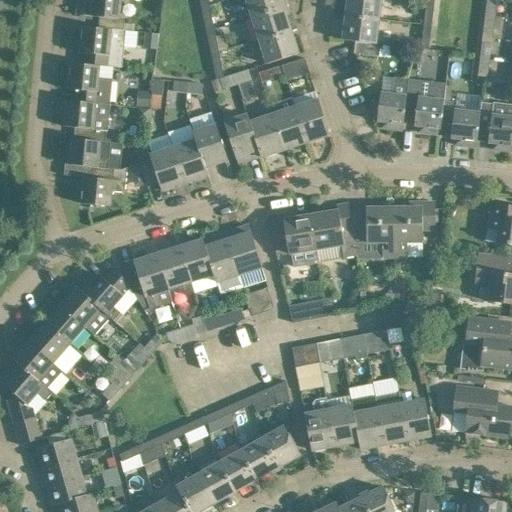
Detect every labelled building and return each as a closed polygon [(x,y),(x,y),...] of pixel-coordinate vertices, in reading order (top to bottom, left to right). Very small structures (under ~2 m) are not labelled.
[(99,17),(98,28),(135,31),(135,25),(123,23),(124,19),(119,19),(120,0),(77,0),(76,15),(99,17)] [(246,0),(252,17),(285,6),(283,0),(246,0)] [(347,0),(346,15),(378,19),(380,0),(347,0)] [(486,0),(485,15),(494,16),(495,0),(486,0)] [(200,2),(205,26),(213,25),(208,1),(200,2)] [(426,3),(423,25),(431,26),(434,4),(426,3)] [(252,17),(260,40),(290,30),(286,16),(288,15),(285,6),(252,17)] [(378,19),(346,15),(343,40),(375,44),(378,19)] [(485,15),(483,32),(490,33),(494,16),(485,15)] [(205,26),(211,55),(219,53),(213,25),(205,26)] [(428,50),(431,26),(423,25),(420,49),(428,50)] [(87,65),(114,67),(122,68),(126,31),(134,32),(135,31),(98,28),(83,26),(80,53),(88,54),(87,65)] [(298,54),(290,30),(260,40),(267,64),(298,54)] [(146,33),(144,50),(156,52),(157,43),(158,34),(146,33)] [(379,57),(380,45),(355,41),(354,54),(379,57)] [(482,42),(480,59),(489,60),(491,43),(482,42)] [(211,55),(216,79),(220,78),(224,78),(219,53),(211,55)] [(281,66),(284,75),(285,75),(287,81),(310,74),(305,58),(281,66)] [(486,77),(489,60),(480,59),(478,76),(486,77)] [(76,90),(75,101),(110,104),(114,67),(87,65),(71,63),(68,89),(76,90)] [(261,83),(284,75),(281,66),(258,73),(261,83)] [(248,70),(234,75),(237,84),(239,84),(243,99),(256,95),(248,70)] [(214,91),(237,84),(234,75),(224,78),(220,79),(220,78),(216,79),(211,81),(214,91)] [(402,131),(404,116),(407,91),(406,91),(408,79),(394,77),(392,94),(380,93),(376,121),(387,122),(386,129),(402,131)] [(163,80),(153,79),(152,94),(162,95),(163,80)] [(173,91),(187,93),(188,83),(174,81),(173,91)] [(407,91),(404,116),(415,118),(414,126),(424,127),(424,133),(440,135),(441,126),(443,100),(444,101),(446,83),(431,82),(429,99),(417,97),(418,92),(407,91)] [(188,83),(187,93),(202,94),(203,85),(188,83)] [(306,142),(330,134),(318,99),(295,106),(295,108),(306,142)] [(75,101),(67,100),(65,126),(75,128),(74,138),(80,139),(105,141),(106,131),(107,131),(110,104),(75,101)] [(443,100),(441,126),(452,127),(450,138),(461,139),(460,146),(476,147),(478,133),(480,113),(479,113),(454,110),(455,102),(444,101),(443,100)] [(480,113),(478,133),(489,134),(488,143),(498,144),(497,150),(511,151),(511,104),(493,102),(492,104),(481,103),(480,108),(479,113),(480,113)] [(295,108),(272,115),(284,149),(306,142),(295,108)] [(261,157),(250,122),(248,115),(224,123),(235,157),(243,154),(246,162),(261,157)] [(250,122),(261,157),(284,149),(272,115),(250,122)] [(204,167),(205,167),(228,160),(216,125),(193,133),(195,141),(196,140),(204,167)] [(88,166),(87,177),(113,180),(114,169),(108,169),(110,142),(105,141),(80,139),(72,138),(69,165),(88,166)] [(173,148),(184,182),(207,175),(205,167),(204,167),(196,140),(195,141),(173,148)] [(150,156),(151,159),(159,183),(161,190),(184,182),(173,148),(150,156)] [(147,186),(159,183),(151,159),(140,163),(147,186)] [(121,170),(114,169),(113,180),(87,177),(84,177),(82,203),(110,206),(111,191),(125,192),(127,167),(121,170)] [(409,208),(394,208),(395,257),(407,257),(407,242),(422,242),(422,230),(435,230),(435,202),(409,202),(409,208)] [(338,211),(309,216),(315,249),(341,245),(344,258),(356,256),(355,242),(352,203),(337,206),(338,211)] [(379,203),(352,203),(355,242),(382,242),(383,258),(395,257),(394,208),(379,208),(379,203)] [(497,243),(511,244),(511,206),(492,204),(489,228),(499,229),(497,243)] [(292,253),(294,268),(318,263),(315,249),(309,216),(284,220),(283,215),(270,217),(276,255),(292,253)] [(228,240),(238,274),(262,266),(248,225),(233,230),(235,237),(228,240)] [(203,240),(215,281),(238,274),(228,240),(220,242),(218,235),(203,240)] [(180,247),(194,293),(217,286),(215,281),(203,240),(180,247)] [(157,254),(168,290),(178,287),(180,292),(187,296),(194,293),(180,247),(157,254)] [(115,267),(137,299),(138,299),(145,310),(172,302),(168,290),(157,254),(134,262),(134,264),(119,269),(115,267)] [(511,273),(506,273),(508,257),(478,254),(474,285),(490,287),(488,302),(511,304),(511,273)] [(78,289),(110,317),(115,322),(122,314),(123,315),(137,299),(115,267),(105,279),(99,274),(89,285),(85,282),(79,289),(78,289)] [(61,305),(86,328),(86,327),(94,335),(110,317),(78,289),(79,289),(73,283),(66,291),(70,295),(61,305)] [(245,294),(251,316),(273,309),(266,287),(245,294)] [(430,307),(430,308),(444,309),(445,295),(430,293),(429,307),(430,307)] [(385,294),(385,305),(395,303),(395,295),(385,294)] [(395,295),(395,303),(404,304),(404,295),(395,295)] [(307,319),(326,316),(324,304),(325,304),(324,300),(304,303),(307,319)] [(325,304),(324,304),(326,316),(335,315),(333,303),(325,304)] [(382,306),(387,330),(410,325),(411,325),(407,306),(404,305),(404,304),(395,303),(385,305),(385,306),(382,306)] [(41,320),(70,345),(86,328),(61,305),(51,316),(47,312),(41,320)] [(456,310),(444,309),(430,308),(429,315),(455,318),(456,310)] [(226,314),(229,324),(243,319),(240,309),(226,314)] [(201,316),(206,331),(229,324),(226,314),(213,318),(211,312),(201,316)] [(193,325),(180,329),(183,339),(206,331),(201,316),(192,319),(193,325)] [(510,323),(469,318),(465,347),(483,349),(481,365),(511,368),(511,336),(509,337),(510,323)] [(29,341),(54,364),(70,345),(41,320),(34,327),(38,331),(29,341)] [(386,330),(389,344),(413,340),(410,325),(387,330),(386,330)] [(157,336),(160,345),(160,346),(183,339),(180,329),(157,336)] [(362,334),(366,354),(390,349),(389,344),(386,330),(362,334)] [(136,371),(152,354),(144,347),(128,333),(120,342),(131,352),(124,360),(136,371)] [(156,334),(144,347),(152,354),(160,345),(157,336),(156,334)] [(339,338),(342,358),(356,356),(356,359),(367,357),(366,354),(362,334),(339,338)] [(315,343),(319,362),(342,358),(339,338),(315,343)] [(15,361),(46,389),(47,389),(62,371),(54,364),(29,341),(19,352),(15,348),(9,356),(15,362),(15,361)] [(295,367),(319,362),(315,343),(291,347),(295,367)] [(112,383),(120,390),(136,371),(124,360),(123,361),(122,360),(106,378),(112,383)] [(15,362),(1,377),(5,381),(3,383),(13,392),(7,399),(13,421),(35,415),(33,408),(29,404),(38,394),(45,400),(52,393),(47,389),(46,389),(15,361),(15,362)] [(285,380),(251,395),(253,403),(287,388),(285,380)] [(398,380),(351,383),(351,394),(399,391),(398,380)] [(110,401),(120,390),(112,383),(102,394),(110,401)] [(498,391),(456,386),(453,412),(468,414),(465,433),(509,438),(511,413),(511,406),(497,405),(498,391)] [(398,392),(407,440),(431,435),(424,400),(415,401),(413,392),(410,390),(398,392)] [(374,396),(384,444),(407,440),(398,392),(375,397),(375,396),(374,396)] [(251,395),(229,405),(231,413),(253,403),(251,395)] [(351,405),(358,441),(360,449),(384,444),(374,396),(351,400),(352,404),(351,405)] [(335,445),(328,409),(326,398),(315,400),(313,403),(314,412),(304,414),(311,450),(335,445)] [(229,405),(207,415),(209,423),(231,413),(229,405)] [(328,409),(335,445),(358,441),(351,405),(328,409)] [(101,422),(99,412),(78,418),(87,426),(101,422)] [(13,421),(16,432),(38,426),(35,415),(13,421)] [(207,415),(185,425),(187,432),(209,423),(207,415)] [(185,425),(163,435),(165,442),(187,432),(185,425)] [(42,439),(38,426),(16,432),(20,445),(42,439)] [(284,426),(262,438),(278,467),(300,454),(284,426)] [(143,443),(148,463),(166,455),(162,444),(165,442),(163,435),(143,443)] [(241,450),(257,479),(270,471),(271,474),(279,469),(262,438),(241,450)] [(37,448),(43,467),(76,458),(70,439),(37,448)] [(145,464),(148,463),(143,443),(119,454),(122,461),(140,454),(145,464)] [(241,450),(219,462),(235,491),(257,479),(241,450)] [(43,467),(48,486),(81,477),(76,458),(43,467)] [(114,458),(107,460),(109,469),(116,467),(114,458)] [(198,474),(214,503),(227,495),(228,498),(237,493),(235,491),(219,462),(198,474)] [(106,488),(113,486),(121,484),(116,467),(109,469),(102,471),(106,488)] [(191,511),(197,511),(214,503),(198,474),(176,487),(179,492),(180,492),(191,511)] [(54,505),(59,503),(86,495),(86,494),(81,477),(48,486),(54,505)] [(159,504),(163,511),(191,511),(180,492),(179,492),(176,487),(173,480),(154,492),(159,504)] [(121,484),(113,486),(117,498),(124,496),(121,484)] [(359,499),(365,511),(395,511),(383,487),(369,494),(368,491),(359,496),(360,498),(359,499)] [(419,504),(418,511),(420,511),(426,511),(427,505),(428,493),(421,492),(419,504)] [(59,503),(61,511),(97,511),(92,493),(86,494),(86,495),(59,503)] [(405,493),(404,500),(407,505),(413,505),(413,501),(414,494),(405,493)] [(472,511),(504,511),(506,502),(474,498),(472,511)] [(333,504),(337,511),(365,511),(359,499),(339,508),(336,503),(333,504)]
